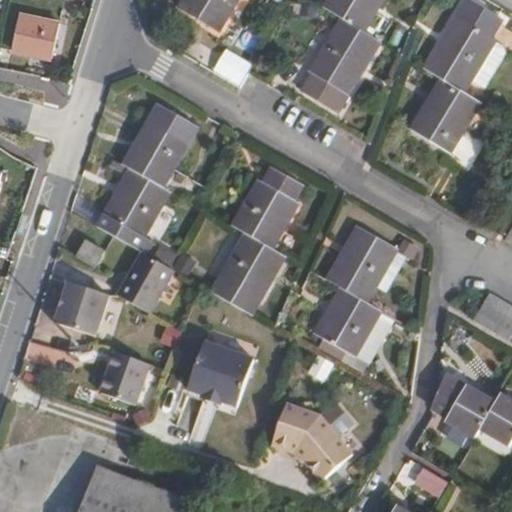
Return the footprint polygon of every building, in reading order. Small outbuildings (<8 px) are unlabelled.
[(171,0),(171,1),(209,22),(221,0),(171,0)] [(330,0),(327,7),(340,15),(308,70),(311,72),(300,91),(334,112),(347,92),(344,90),(358,66),(361,68),(378,37),(364,29),(379,4),(381,5),(384,0),(330,0)] [(446,41),(431,68),(444,76),(430,100),(427,99),(411,128),(451,151),(482,97),(471,91),(478,78),(501,39),(502,36),(498,34),(508,17),(480,0),(473,0),(449,43),(446,41)] [(17,19),(10,54),(49,62),(57,27),(17,19)] [(511,49),(511,44),(501,39),(478,78),(492,85),(511,50),(511,49)] [(225,54),(215,77),(242,88),(251,65),(225,54)] [(104,213),(97,224),(124,239),(136,246),(168,189),(155,181),(181,137),(191,119),(151,97),(142,115),(130,134),(132,138),(118,160),(129,166),(118,186),(121,188),(106,214),(104,213)] [(223,295),(252,311),(259,298),(257,297),(269,274),(274,273),(285,253),(270,245),(284,220),(288,220),(295,206),(293,204),(298,193),(268,176),(262,186),(257,184),(233,225),(245,231),(220,276),(229,281),(223,295)] [(377,284),(393,257),(394,254),(355,233),(330,279),(343,286),(316,333),(355,355),(381,308),(368,301),(377,284)] [(85,238),(76,254),(94,264),(103,248),(85,238)] [(149,310),(173,267),(141,249),(116,292),(149,310)] [(404,263),(393,257),(377,284),(388,290),(404,263)] [(108,292),(67,280),(55,321),(95,333),(108,292)] [(511,338),(511,304),(489,291),(475,316),(511,338)] [(251,354),(202,338),(186,386),(201,391),(200,394),(220,400),(220,397),(236,403),(251,354)] [(148,360),(114,348),(100,389),(134,401),(148,360)] [(39,349),(36,363),(60,368),(63,354),(39,349)] [(448,373),(431,410),(476,436),(481,428),(510,444),(511,441),(511,398),(501,392),(497,402),(448,373)] [(285,399),(271,440),(289,447),(290,444),(295,446),(324,475),(353,448),(319,411),(285,399)] [(97,468),(80,511),(188,511),(192,502),(97,468)] [(440,494),(446,482),(426,471),(419,483),(440,494)]
